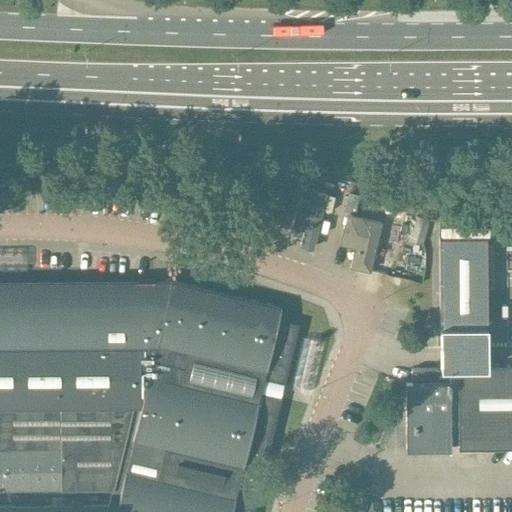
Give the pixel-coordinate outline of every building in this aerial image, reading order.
[(316,249),(329,193),(315,190),(312,200),(299,197),(294,217),(305,219),(299,245),(316,249)] [(385,213),(365,208),(363,216),(351,213),(343,244),(357,248),(352,266),(371,271),(385,213)] [(415,216),(409,240),(422,243),(428,219),(415,216)] [(511,366),(488,367),(488,355),(486,235),(439,236),(441,355),(441,368),(412,368),(412,380),(405,380),(406,448),(511,447),(511,366)] [(282,305),(171,279),(0,279),(0,407),(133,407),(114,489),(112,489),(108,504),(117,504),(115,511),(253,511),(258,494),(237,488),(241,472),(261,478),(281,398),(259,393),(263,378),(285,383),(299,324),(278,319),(282,305)] [(114,489),(133,407),(0,407),(0,489),(61,489),(112,489),(114,489)]
